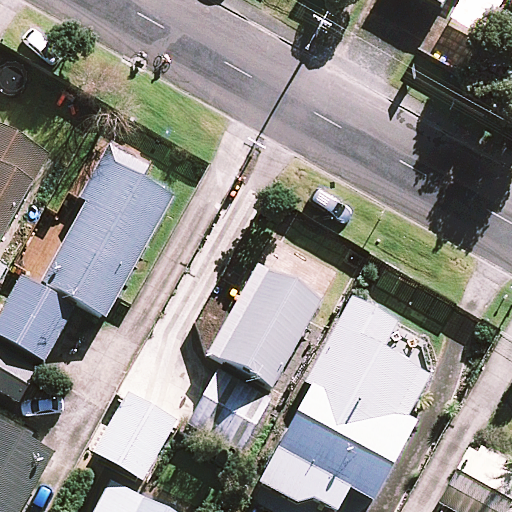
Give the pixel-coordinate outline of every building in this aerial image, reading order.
[(0,132),(0,238),(45,157),(0,132)] [(140,169),(107,150),(79,201),(86,205),(42,287),(104,321),(171,199),(135,179),(140,169)] [(317,304),(257,271),(209,357),(269,391),(317,304)] [(71,311),(20,282),(0,317),(0,339),(41,363),(71,311)] [(427,344),(349,304),(307,386),(311,388),(261,486),(310,511),(335,511),(347,490),(372,503),(413,424),(406,420),(427,378),(413,371),(427,344)] [(34,374),(0,355),(0,394),(18,404),(34,374)] [(272,401),(216,373),(191,423),(246,451),(272,401)] [(176,426),(125,398),(92,456),(143,484),(176,426)] [(0,511),(21,511),(54,456),(0,425),(0,511)] [(511,511),(511,480),(467,455),(437,508),(445,511),(511,511)] [(145,504),(110,485),(95,511),(181,511),(150,495),(145,504)]
